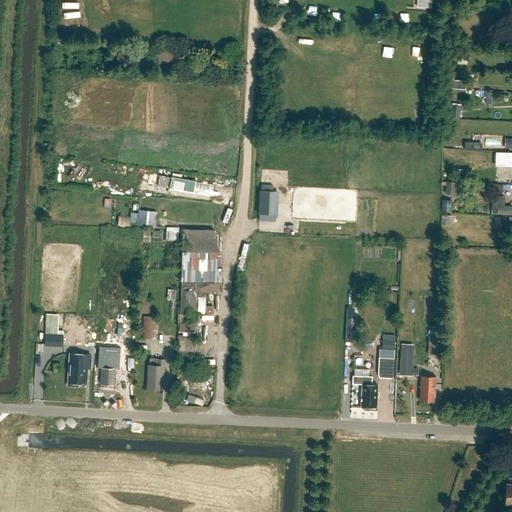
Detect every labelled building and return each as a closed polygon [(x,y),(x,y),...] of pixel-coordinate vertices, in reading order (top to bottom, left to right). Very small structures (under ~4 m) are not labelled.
[(158,64),(178,60),(175,49),(156,53),(158,64)] [(452,53),(451,63),(467,64),(468,54),(452,53)] [(453,81),(453,89),(465,89),(465,81),(453,81)] [(496,93),(486,92),(485,105),(495,105),(496,93)] [(461,106),(452,105),(450,117),(459,118),(461,106)] [(482,143),(465,142),(465,150),(482,151),(482,143)] [(511,167),(511,153),(494,152),(494,166),(511,167)] [(463,170),(455,169),(454,181),(463,181),(463,170)] [(165,188),(167,177),(159,175),(157,187),(165,188)] [(170,189),(194,193),(196,182),(171,178),(170,189)] [(456,182),(446,182),(446,193),(456,194),(456,182)] [(502,185),(492,184),(492,193),(502,194),(502,185)] [(511,215),(511,206),(496,206),(496,214),(511,215)] [(138,210),(136,226),(154,228),(156,212),(138,210)] [(451,215),(441,215),(441,226),(451,226),(451,215)] [(114,216),(114,225),(127,225),(127,216),(114,216)] [(494,217),(493,227),(506,228),(506,218),(494,217)] [(175,240),(175,227),(163,227),(163,239),(175,240)] [(181,251),(180,314),(197,314),(204,315),(213,315),(213,306),(205,306),(205,294),(205,291),(220,292),(221,268),(216,268),(217,234),(186,233),(185,251),(181,251)] [(155,339),(156,316),(142,316),(141,338),(155,339)] [(352,342),(354,318),(347,318),(345,342),(352,342)] [(175,322),(175,351),(194,351),(194,322),(175,322)] [(52,334),(51,344),(63,345),(63,335),(52,334)] [(395,335),(383,334),(382,348),(395,348),(395,335)] [(437,342),(437,338),(430,337),(430,342),(428,342),(427,355),(437,355),(437,342)] [(102,350),(113,350),(113,339),(102,339),(102,350)] [(402,348),(400,371),(412,372),(412,375),(417,375),(417,369),(412,369),(413,348),(402,348)] [(90,367),(91,355),(70,353),(68,385),(78,386),(78,383),(86,384),(87,367),(90,367)] [(392,378),(393,358),(378,358),(377,374),(379,378),(392,378)] [(113,386),(114,361),(101,360),(100,385),(113,386)] [(148,366),(147,390),(160,390),(160,381),(164,381),(164,360),(157,360),(148,360),(148,366)] [(360,400),(361,400),(361,407),(376,407),(377,397),(378,396),(378,393),(377,391),(377,385),(372,385),(372,377),(353,376),(352,384),(362,384),(361,397),(360,397),(360,400)] [(435,402),(436,378),(420,377),(419,401),(435,402)]
